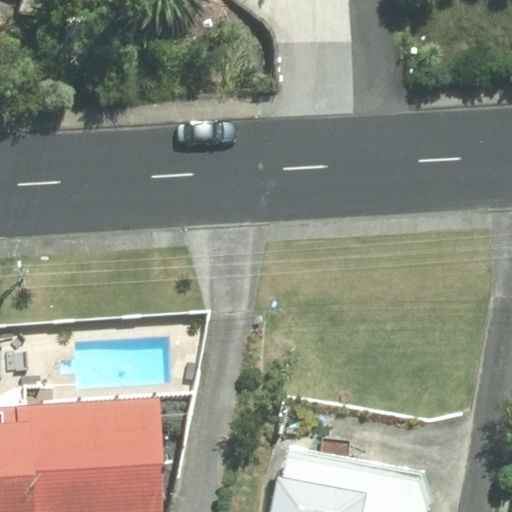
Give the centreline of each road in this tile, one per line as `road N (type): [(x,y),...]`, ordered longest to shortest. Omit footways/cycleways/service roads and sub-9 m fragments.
road 1 (tertiary): [(0,186),(511,156)]
road 2 (unknown): [(261,170),(230,511)]
